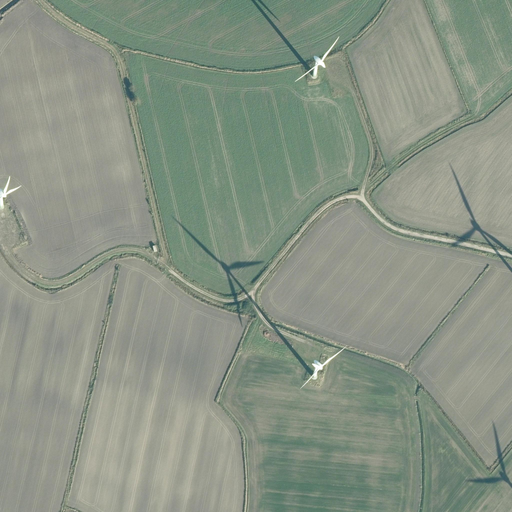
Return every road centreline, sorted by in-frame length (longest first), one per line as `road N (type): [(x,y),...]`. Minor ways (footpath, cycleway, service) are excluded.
road 1 (track): [(511,256),(402,231),(357,196),(318,212),(239,298),(218,299),(165,266)]
road 2 (track): [(165,266),(118,58),(39,0)]
road 3 (track): [(165,266),(150,254),(120,250),(42,282),(10,255)]
